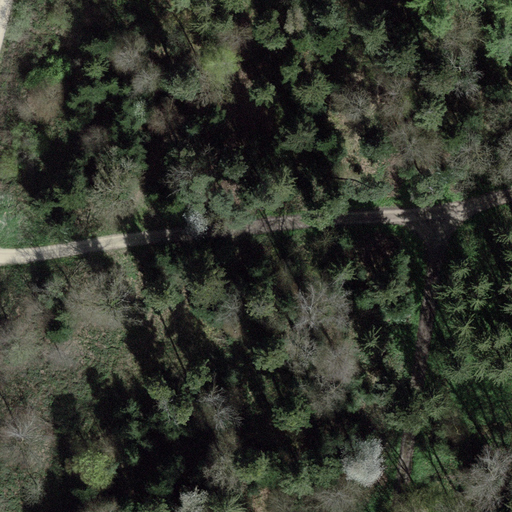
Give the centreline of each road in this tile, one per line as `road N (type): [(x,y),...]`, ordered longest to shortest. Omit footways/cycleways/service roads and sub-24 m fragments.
road 1 (track): [(0,255),(441,212),(511,190)]
road 2 (track): [(441,212),(399,511)]
